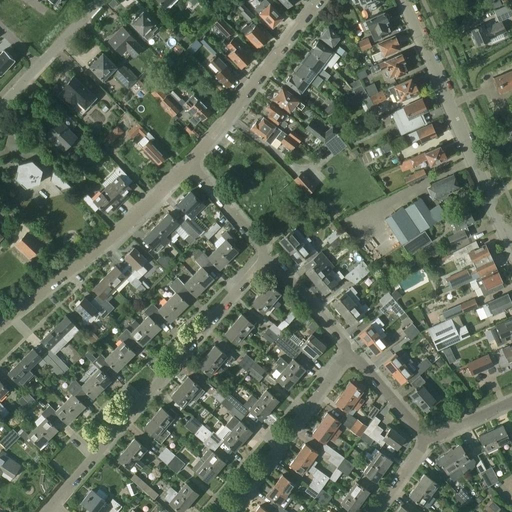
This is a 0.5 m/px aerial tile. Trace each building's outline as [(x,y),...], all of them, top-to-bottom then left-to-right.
[(350,0),(354,5),(360,2),(363,8),(367,7),(368,10),(370,11),(375,8),(376,7),(375,3),(379,2),(378,0),(350,0)] [(493,10),(501,6),(498,0),(490,4),(493,10)] [(282,17),(270,4),(269,5),(264,1),(260,4),(265,9),(260,14),(272,26),(282,17)] [(254,16),(242,3),(237,8),(241,12),(240,13),(248,22),(254,16)] [(498,22),(511,15),(511,12),(508,4),(493,11),(498,22)] [(153,33),(158,28),(155,25),(155,24),(143,12),(137,18),(135,18),(133,20),(133,22),(131,23),(143,35),(142,35),(147,40),(154,34),(153,33)] [(388,20),(388,17),(388,15),(386,13),(384,14),(383,12),(359,23),(363,31),(369,29),(373,40),(389,33),(385,22),(387,22),(386,20),(388,20)] [(213,24),(226,37),(233,31),(220,17),(213,24)] [(267,37),(255,26),(251,22),(248,26),(246,24),(241,30),(246,35),(257,46),(259,45),(260,45),(263,43),(263,41),(267,37)] [(489,39),(502,33),(506,32),(501,22),(485,29),(483,25),(471,30),(478,45),(490,40),(489,39)] [(134,56),(142,48),(131,36),(132,36),(123,27),(109,40),(118,50),(123,45),(134,56)] [(332,46),(340,36),(328,27),(320,38),(332,46)] [(178,42),(183,37),(178,32),(174,37),(178,42)] [(200,41),(213,55),(218,50),(205,36),(200,41)] [(374,60),(399,49),(397,43),(398,41),(396,39),(395,38),(394,36),(377,44),(381,51),(372,55),(374,60)] [(361,51),(372,47),(367,37),(357,42),(361,51)] [(227,44),(232,50),(229,54),(241,67),(243,65),(244,66),(251,58),(243,50),(244,49),(239,44),(233,38),(227,44)] [(191,55),(201,45),(196,40),(186,50),(191,55)] [(313,48),(310,51),(324,62),(331,67),(338,57),(318,41),(315,41),(312,45),(313,48)] [(177,55),(183,50),(177,45),(172,50),(177,55)] [(0,74),(14,59),(4,50),(0,54),(0,74)] [(305,58),(302,62),(321,77),(321,76),(323,78),(326,80),(330,75),(320,68),(324,62),(310,51),(310,52),(307,51),(304,56),(305,58)] [(109,73),(110,71),(128,89),(136,81),(136,80),(119,62),(116,66),(103,53),(96,59),(94,58),(88,64),(104,81),(111,75),(109,73)] [(401,54),(383,62),(370,67),(372,74),(385,68),(386,70),(385,71),(387,75),(389,75),(390,78),(394,76),(395,78),(407,72),(403,62),(405,62),(404,60),(405,59),(404,56),(402,55),(401,54)] [(211,61),(217,67),(220,70),(215,75),(227,86),(236,77),(230,71),(232,69),(227,64),(226,65),(217,55),(211,61)] [(297,65),(293,70),(294,72),(293,73),(308,83),(309,82),(316,87),(323,78),(321,76),(321,77),(302,62),(299,65),(297,65)] [(511,70),(494,78),(500,93),(511,87),(511,70)] [(287,82),(285,83),(300,94),(308,83),(293,73),(290,77),(289,77),(286,80),(287,82)] [(59,94),(80,113),(96,96),(74,76),(64,87),(65,88),(59,94)] [(411,78),(394,86),(394,85),(388,88),(391,94),(392,94),(396,102),(400,100),(418,92),(418,90),(419,88),(418,86),(416,85),(415,83),(413,84),(411,78)] [(368,96),(378,92),(374,83),(365,87),(368,96)] [(353,89),(356,94),(362,100),(368,97),(362,85),(353,89)] [(184,105),(183,104),(184,102),(181,99),(179,101),(170,92),(166,95),(158,86),(150,93),(159,102),(158,103),(172,117),(179,110),(184,105)] [(273,94),(273,96),(274,98),(273,99),(289,111),(294,105),(301,110),(305,105),(282,87),(278,92),(276,92),(274,93),(273,94)] [(374,105),(386,99),(382,91),(369,97),(374,105)] [(183,104),(184,105),(179,110),(182,113),(187,108),(188,109),(193,115),(189,119),(193,123),(199,118),(201,119),(205,116),(207,116),(209,113),(209,112),(210,111),(198,99),(193,93),(184,102),(183,104)] [(347,99),(352,105),(362,100),(356,94),(347,99)] [(342,112),(351,106),(345,98),(338,103),(340,105),(338,106),(342,112)] [(427,111),(421,99),(396,111),(406,132),(424,124),(420,114),(427,111)] [(266,107),(265,109),(270,112),(266,117),(276,125),(278,123),(284,127),(287,123),(281,119),(285,114),(270,103),(269,103),(269,104),(267,104),(266,106),(266,107)] [(331,103),(324,110),(329,115),(336,108),(331,103)] [(250,129),(264,140),(271,145),(276,138),(291,150),(297,142),(263,117),(259,122),(257,120),(250,129)] [(64,149),(76,136),(59,120),(47,133),(64,149)] [(310,121),(305,129),(319,140),(324,133),(322,131),(323,130),(310,121)] [(137,122),(127,133),(132,139),(139,132),(143,137),(147,132),(137,122)] [(436,136),(431,124),(416,130),(408,134),(412,142),(420,139),(421,142),(436,136)] [(109,145),(123,132),(117,126),(103,139),(109,145)] [(184,129),(194,140),(199,135),(193,129),(191,130),(187,126),(184,129)] [(288,135),(299,143),(302,138),(291,130),(288,135)] [(144,136),(137,143),(142,148),(142,147),(145,150),(143,152),(153,162),(155,160),(158,163),(164,157),(162,154),(163,152),(153,142),(152,143),(151,142),(154,139),(148,132),(147,132),(144,136)] [(337,134),(331,139),(340,151),(346,146),(337,134)] [(408,147),(407,145),(412,142),(408,134),(403,136),(402,135),(389,141),(392,150),(394,154),(408,147)] [(93,150),(102,159),(106,155),(97,146),(93,150)] [(312,158),(320,166),(333,154),(326,146),(312,158)] [(439,146),(425,153),(409,160),(412,167),(421,163),(420,162),(428,159),(431,165),(432,166),(433,167),(436,165),(437,164),(436,163),(447,158),(443,150),(441,151),(439,146)] [(39,182),(42,169),(32,159),(19,164),(15,177),(26,187),(39,182)] [(407,186),(427,176),(423,169),(404,178),(407,186)] [(50,181),(60,190),(71,187),(52,170),(50,181)] [(114,171),(102,183),(105,187),(120,203),(128,195),(125,192),(130,187),(114,171)] [(315,188),(301,172),(293,179),(307,195),(315,188)] [(431,184),(432,186),(427,188),(432,200),(437,198),(438,201),(442,199),(444,203),(450,201),(447,194),(459,189),(453,175),(431,184)] [(93,200),(92,200),(93,200),(99,207),(105,212),(110,207),(113,210),(120,203),(105,187),(93,200)] [(189,216),(192,219),(193,221),(197,217),(195,216),(205,206),(190,191),(177,204),(189,216)] [(87,194),(82,199),(86,203),(91,198),(87,194)] [(385,219),(401,244),(402,245),(424,230),(437,221),(446,215),(438,204),(429,210),(421,198),(404,209),(402,207),(385,219)] [(311,199),(300,208),(304,212),(315,203),(311,199)] [(450,216),(446,217),(449,224),(453,223),(456,229),(452,231),(453,234),(447,237),(451,245),(468,238),(463,226),(466,225),(474,221),(468,207),(454,214),(450,216)] [(168,213),(155,226),(169,240),(176,233),(175,231),(180,225),(177,223),(168,213)] [(204,231),(195,222),(190,226),(200,236),(204,231)] [(208,239),(219,228),(215,224),(204,235),(208,239)] [(155,226),(142,239),(152,248),(157,253),(163,246),(169,240),(155,226)] [(190,235),(185,239),(191,245),(200,236),(190,226),(186,231),(190,235)] [(289,251),(305,238),(297,229),(296,229),(295,228),(279,241),(283,246),(284,245),(289,251)] [(337,229),(325,239),(329,244),(341,234),(337,229)] [(424,230),(402,245),(409,257),(432,242),(424,230)] [(221,236),(225,240),(217,248),(229,259),(237,251),(232,245),(236,241),(226,231),(221,236)] [(27,233),(16,245),(29,257),(40,246),(27,233)] [(333,249),(345,239),(341,234),(329,244),(333,249)] [(305,238),(289,251),(294,257),(294,258),(298,262),(310,252),(309,252),(314,247),(309,242),(311,241),(307,236),(305,238)] [(473,264),(490,256),(485,245),(479,247),(476,241),(453,253),(456,259),(464,255),(468,261),(471,260),(473,264)] [(124,258),(130,263),(125,267),(138,279),(147,271),(141,264),(145,260),(133,248),(124,258)] [(202,253),(199,256),(211,268),(215,263),(220,268),(229,259),(217,248),(209,256),(204,251),(202,253)] [(307,263),(311,268),(306,272),(310,276),(316,282),(331,269),(334,266),(321,251),(307,263)] [(156,260),(165,270),(170,265),(161,256),(156,260)] [(193,275),(205,287),(214,278),(207,271),(211,268),(199,256),(195,261),(201,267),(193,275)] [(467,269),(472,280),(480,277),(480,275),(496,268),(490,256),(473,264),(475,266),(473,267),(473,266),(467,269)] [(362,261),(353,269),(357,274),(366,266),(362,261)] [(104,277),(114,287),(125,277),(135,288),(141,283),(138,279),(125,267),(121,271),(115,266),(104,277)] [(366,266),(357,274),(361,279),(371,271),(367,266),(366,266)] [(331,269),(316,282),(321,288),(321,289),(324,293),(343,277),(338,271),(335,274),(331,269)] [(472,280),(467,269),(446,278),(448,284),(451,290),(472,280)] [(503,287),(501,283),(502,282),(497,270),(476,280),(479,287),(480,287),(484,296),(503,287)] [(173,281),(186,293),(190,289),(196,295),(205,287),(193,275),(184,283),(178,277),(173,281)] [(94,298),(109,313),(114,308),(108,302),(113,296),(109,293),(114,287),(104,277),(93,289),(98,294),(94,298)] [(188,304),(182,297),(186,293),(173,281),(169,286),(175,292),(167,300),(179,313),(188,304)] [(275,300),(280,294),(268,283),(260,293),(272,303),(272,304),(277,308),(281,304),(275,300)] [(343,313),(357,301),(359,300),(355,294),(357,292),(352,286),(345,292),(346,293),(333,303),(337,308),(338,307),(343,313)] [(388,292),(378,300),(383,306),(392,297),(388,292)] [(272,303),(260,293),(252,303),(264,313),(272,304),(272,303)] [(483,305),(488,317),(495,314),(496,316),(504,312),(503,310),(511,306),(511,305),(507,294),(483,305)] [(396,315),(397,314),(399,317),(404,312),(401,309),(402,308),(397,302),(396,303),(392,298),(392,297),(383,306),(379,309),(383,314),(390,308),(396,315)] [(87,319),(92,314),(96,318),(99,315),(103,319),(109,313),(94,298),(89,303),(84,298),(75,307),(87,319)] [(460,305),(464,312),(478,306),(474,299),(460,305)] [(148,307),(159,318),(163,314),(170,321),(179,313),(167,300),(158,309),(153,303),(148,307)] [(357,301),(343,313),(348,319),(347,320),(351,324),(369,308),(365,303),(362,306),(357,301)] [(441,313),(445,320),(464,312),(460,305),(441,313)] [(140,324),(152,336),(161,327),(155,322),(159,318),(148,307),(143,312),(148,316),(140,324)] [(289,324),(297,314),(293,310),(284,320),(289,324)] [(249,330),(254,325),(257,321),(250,315),(246,318),(241,314),(233,324),(245,335),(249,338),(253,334),(249,330)] [(53,328),(67,342),(79,330),(74,325),(65,316),(53,328)] [(461,340),(470,336),(465,325),(456,329),(451,319),(428,329),(437,351),(461,339),(461,340)] [(511,319),(496,326),(490,329),(497,346),(507,342),(504,337),(510,335),(511,337),(510,338),(511,342),(511,319)] [(130,325),(135,330),(131,333),(126,328),(122,333),(133,344),(137,340),(143,345),(152,336),(140,324),(140,325),(135,320),(130,325)] [(370,324),(358,334),(367,344),(382,332),(383,331),(384,330),(381,326),(379,328),(373,321),(370,324)] [(269,328),(279,336),(282,332),(273,323),(269,328)] [(403,331),(406,335),(407,336),(416,328),(412,323),(403,331)] [(245,335),(233,324),(225,334),(237,344),(245,335)] [(53,328),(41,340),(54,354),(67,342),(53,328)] [(271,344),(274,341),(279,336),(269,328),(262,336),(271,344)] [(416,328),(407,336),(410,340),(419,332),(416,328)] [(97,340),(89,331),(84,336),(92,345),(97,340)] [(387,344),(382,339),(386,335),(383,331),(382,332),(367,344),(376,354),(387,344)] [(279,336),(288,344),(292,340),(282,332),(279,336)] [(114,350),(126,362),(135,353),(129,348),(133,344),(122,333),(118,337),(122,342),(114,350)] [(313,360),(318,354),(325,346),(312,334),(305,343),(302,340),(297,346),(313,360)] [(279,336),(274,341),(284,349),(288,344),(279,336)] [(228,353),(226,355),(215,345),(206,355),(218,366),(224,359),(230,364),(234,359),(228,353)] [(511,345),(510,347),(509,345),(502,348),(509,362),(511,360),(511,345)] [(28,370),(29,369),(37,362),(42,366),(45,363),(59,377),(64,373),(56,364),(45,353),(41,357),(32,348),(20,361),(28,370)] [(444,350),(447,356),(452,354),(449,348),(444,350)] [(96,358),(108,369),(111,366),(117,371),(126,362),(114,350),(105,358),(101,354),(96,358)] [(392,373),(410,359),(405,353),(399,359),(395,354),(384,363),(392,373)] [(242,359),(252,367),(255,363),(246,354),(242,359)] [(224,371),(218,366),(206,355),(198,365),(210,375),(215,370),(221,375),(224,371)] [(472,375),(479,372),(493,366),(491,362),(488,355),(474,361),(467,364),(472,375)] [(279,363),(297,378),(305,369),(293,359),(288,364),(280,357),(276,362),(279,364),(279,363)] [(93,364),(85,373),(86,374),(101,389),(111,380),(104,373),(108,369),(96,358),(92,363),(93,364)] [(410,359),(392,373),(401,383),(407,379),(410,383),(416,379),(426,370),(426,369),(432,364),(426,358),(416,366),(410,359)] [(252,367),(242,359),(238,364),(247,372),(252,367)] [(64,373),(68,368),(60,360),(56,364),(64,373)] [(34,375),(29,369),(28,370),(20,361),(7,373),(21,387),(34,375)] [(255,363),(252,367),(261,375),(265,371),(263,369),(257,364),(255,363)] [(279,363),(279,364),(275,368),(281,373),(276,378),(288,388),(297,378),(279,363)] [(263,377),(261,375),(252,367),(247,372),(259,382),(263,377)] [(71,384),(85,398),(89,394),(93,398),(101,389),(86,374),(77,382),(75,380),(71,384)] [(188,376),(180,386),(192,397),(196,401),(204,391),(200,387),(188,376)] [(433,407),(430,404),(434,400),(422,385),(425,382),(419,376),(416,379),(410,383),(416,389),(410,394),(424,409),(427,412),(433,407)] [(354,379),(351,383),(350,382),(343,393),(356,402),(360,407),(364,401),(359,397),(363,391),(357,387),(360,383),(354,379)] [(0,415),(3,418),(9,412),(0,402),(0,397),(7,390),(0,382),(0,415)] [(85,398),(71,384),(66,388),(72,394),(64,403),(76,415),(85,406),(81,402),(85,398)] [(225,398),(229,393),(219,384),(215,390),(225,398)] [(180,410),(183,407),(192,397),(180,386),(171,396),(177,401),(174,404),(180,410)] [(257,399),(270,410),(278,400),(266,389),(257,399)] [(225,398),(215,390),(210,395),(220,403),(225,398)] [(27,392),(22,396),(30,405),(35,400),(33,398),(28,393),(27,392)] [(225,398),(234,406),(238,401),(229,393),(225,398)] [(356,402),(343,393),(335,403),(347,413),(352,407),(357,411),(360,407),(356,402)] [(249,400),(245,405),(261,419),(270,410),(257,399),(252,394),(248,399),(249,400)] [(17,401),(26,410),(30,405),(22,396),(17,401)] [(225,398),(220,403),(230,411),(234,406),(225,398)] [(76,415),(64,403),(55,411),(49,405),(45,409),(56,420),(60,417),(67,423),(76,415)] [(374,406),(367,416),(372,420),(379,410),(374,406)] [(170,408),(167,412),(161,407),(152,418),(165,428),(177,414),(170,408)] [(41,414),(45,418),(36,427),(48,438),(57,429),(52,424),(56,420),(45,409),(41,414)] [(328,413),(320,423),(337,437),(341,431),(336,428),(340,422),(328,413)] [(234,415),(225,425),(243,441),(251,431),(234,415)] [(189,421),(198,429),(202,424),(192,416),(189,421)] [(364,432),(363,432),(369,436),(377,425),(380,420),(375,416),(372,420),(367,427),(364,432)] [(170,433),(165,428),(152,418),(144,427),(155,436),(153,439),(160,444),(170,433)] [(353,424),(364,432),(367,427),(357,419),(353,424)] [(198,429),(189,421),(184,426),(194,434),(198,429)] [(320,423),(312,434),(325,443),(329,438),(334,442),(337,437),(320,423)] [(198,429),(208,437),(211,433),(202,424),(198,429)] [(364,432),(353,424),(349,430),(359,437),(363,432),(364,432)] [(225,425),(217,435),(235,450),(243,441),(225,425)] [(377,425),(369,436),(374,440),(375,441),(382,446),(386,440),(397,448),(404,438),(391,428),(384,437),(381,436),(379,434),(383,430),(377,425)] [(491,430),(498,446),(509,440),(502,425),(491,430)] [(19,435),(30,446),(35,442),(40,447),(48,438),(36,427),(28,435),(26,433),(24,431),(19,435)] [(12,428),(0,440),(0,444),(4,448),(18,434),(17,433),(12,428)] [(198,429),(194,434),(203,442),(208,437),(198,429)] [(498,446),(491,430),(479,435),(486,451),(498,446)] [(363,432),(359,437),(360,437),(359,438),(370,445),(374,440),(369,436),(363,432)] [(134,438),(126,448),(138,459),(141,455),(146,449),(134,438)] [(313,459),(317,453),(305,444),(297,454),(310,464),(313,466),(317,462),(313,459)] [(463,463),(469,459),(460,444),(449,451),(459,466),(458,466),(463,473),(468,470),(463,463)] [(328,446),(325,451),(331,456),(331,455),(341,463),(344,458),(328,446)] [(162,452),(171,460),(175,455),(166,447),(162,452)] [(144,464),(138,459),(126,448),(117,458),(129,468),(134,463),(140,469),(144,464)] [(209,448),(200,458),(216,472),(225,462),(213,451),(209,448)] [(367,452),(364,457),(365,457),(371,461),(384,471),(391,460),(375,448),(371,455),(367,452)] [(12,478),(20,466),(4,456),(5,455),(0,451),(0,474),(2,472),(12,478)] [(440,465),(442,464),(448,473),(458,466),(459,466),(449,451),(439,458),(439,459),(436,460),(440,465)] [(171,460),(162,452),(157,457),(167,465),(171,460)] [(312,474),(316,468),(310,464),(297,454),(289,465),(302,474),(305,470),(312,474)] [(171,460),(181,468),(185,464),(175,455),(171,460)] [(327,460),(337,468),(340,463),(341,463),(331,455),(331,456),(327,460)] [(201,465),(196,471),(208,482),(216,472),(200,458),(197,462),(201,465)] [(340,463),(351,471),(355,465),(344,458),(341,463),(340,463)] [(362,462),(368,466),(363,471),(377,481),(384,471),(371,461),(371,462),(365,458),(362,462)] [(171,460),(167,465),(176,473),(181,468),(171,460)] [(337,468),(340,471),(347,476),(351,471),(340,463),(337,468)] [(486,470),(494,484),(499,481),(491,467),(486,470)] [(321,489),(329,478),(316,468),(312,474),(314,478),(308,486),(318,493),(321,489)] [(329,479),(334,482),(342,472),(337,468),(329,479)] [(480,473),(488,487),(494,484),(486,470),(480,473)] [(134,474),(130,479),(144,491),(149,486),(134,474)] [(274,485),(287,494),(295,484),(282,474),(274,485)] [(417,484),(431,494),(438,484),(424,474),(417,484)] [(177,492),(189,503),(198,493),(186,482),(177,492)] [(348,492),(361,502),(369,491),(356,482),(348,492)] [(417,484),(409,494),(423,505),(428,508),(435,498),(430,494),(431,494),(417,484)] [(284,509),(291,498),(287,495),(287,494),(274,485),(266,496),(279,505),(284,509)] [(154,499),(158,494),(149,486),(144,491),(154,499)] [(308,486),(305,491),(314,498),(318,494),(318,493),(308,486)] [(164,498),(169,502),(180,511),(181,511),(189,503),(177,492),(177,493),(170,487),(166,492),(168,494),(164,498)] [(91,490),(81,503),(93,511),(106,511),(117,511),(122,507),(113,499),(108,505),(104,502),(105,500),(104,500),(108,495),(99,488),(95,493),(91,490)] [(318,493),(318,494),(329,501),(332,496),(321,489),(318,493)] [(472,501),(462,489),(457,493),(468,505),(472,501)] [(353,511),(361,502),(348,492),(341,502),(353,511)] [(452,498),(463,510),(468,505),(457,493),(452,498)] [(314,498),(314,499),(325,507),(329,501),(318,494),(314,498)] [(505,511),(502,508),(501,509),(493,501),(488,506),(494,511),(505,511)]
